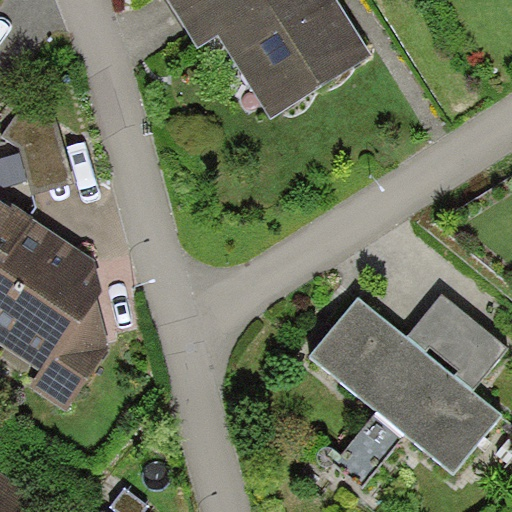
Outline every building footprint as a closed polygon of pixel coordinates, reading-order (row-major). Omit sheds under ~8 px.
[(168,0),(198,49),(219,37),(271,121),(372,59),(335,0),(168,0)] [(54,115),(29,99),(2,137),(21,150),(33,194),(73,184),(54,115)] [(0,267),(4,270),(35,223),(23,212),(19,218),(0,204),(0,267)] [(98,264),(35,223),(4,270),(0,267),(0,344),(41,371),(30,387),(68,412),(109,350),(98,299),(103,292),(98,264)] [(444,296),(407,339),(474,393),(508,349),(444,296)] [(407,339),(359,299),(311,358),(455,475),(503,417),(474,393),(407,339)] [(0,511),(26,511),(35,499),(0,476),(0,511)] [(145,511),(149,508),(125,490),(111,509),(115,511),(145,511)]
